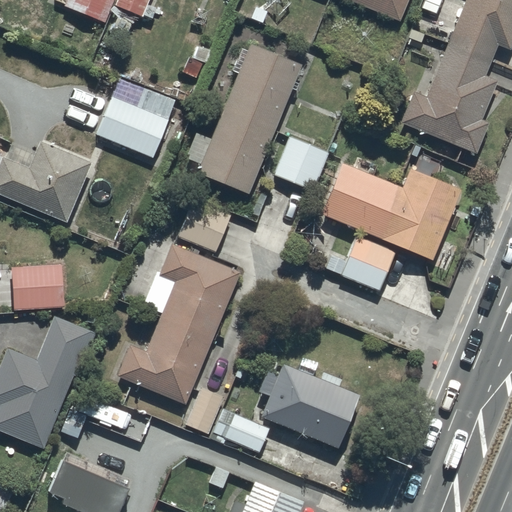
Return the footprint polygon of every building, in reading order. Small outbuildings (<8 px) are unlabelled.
[(110,0),(64,0),(103,17),(110,0)] [(146,0),(116,0),(142,10),(146,0)] [(360,0),(398,16),(404,0),(360,0)] [(511,0),(462,0),(423,92),(412,87),(400,115),(475,148),(489,117),(480,113),(496,76),(482,70),(495,38),(508,43),(511,33),(511,0)] [(292,75),(299,58),(248,38),(245,46),(239,44),(230,64),(237,67),(208,134),(195,128),(184,152),(200,159),(198,165),(247,187),(289,83),(294,85),(297,77),(292,75)] [(118,74),(94,129),(152,153),(175,97),(118,74)] [(288,130),(272,169),(312,185),(328,146),(288,130)] [(90,155),(38,134),(33,145),(10,136),(4,151),(0,150),(0,191),(65,217),(90,155)] [(339,155),(318,207),(431,254),(461,182),(408,160),(399,181),(373,169),(375,165),(355,156),(353,161),(339,155)] [(187,206),(176,232),(214,247),(229,210),(182,190),(177,202),(187,206)] [(395,247),(355,229),(343,256),(326,248),(320,261),(377,287),(395,247)] [(184,398),(237,266),(170,238),(159,267),(155,265),(141,301),(159,308),(143,346),(129,341),(117,371),(184,398)] [(60,259),(9,261),(12,304),(63,301),(60,259)] [(94,328),(51,310),(34,353),(6,342),(0,355),(0,425),(42,443),(71,374),(74,375),(94,328)] [(267,390),(259,409),(335,440),(357,388),(337,379),(340,373),(321,366),(319,373),(282,358),(278,367),(266,363),(257,386),(267,390)] [(200,382),(184,418),(208,428),(223,391),(200,382)] [(269,423),(222,403),(212,428),(258,447),(269,423)] [(290,511),(300,488),(251,469),(238,497),(233,496),(226,511),(290,511)]
